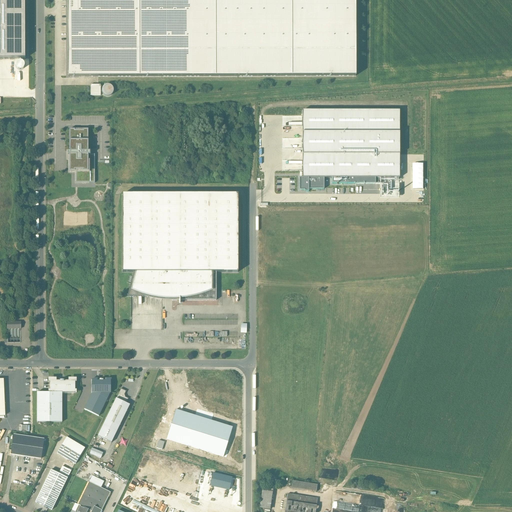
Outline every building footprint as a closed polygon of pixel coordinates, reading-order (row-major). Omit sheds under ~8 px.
[(24,0),(0,0),(0,59),(25,60),(24,0)] [(354,0),(65,0),(66,79),(355,77),(354,0)] [(22,62),(20,61),(18,61),(16,63),(15,65),(15,67),(16,69),(18,70),(21,70),(23,69),(24,68),(25,66),(24,63),(22,62)] [(101,85),(90,85),(90,95),(101,96),(101,85)] [(111,86),(109,85),(106,85),(103,87),(102,89),(102,92),(103,95),(105,97),(108,97),(111,96),(113,94),(114,91),(113,89),(111,86)] [(399,111),(302,111),(302,178),(299,178),(299,192),(308,192),(308,189),(323,189),(323,179),(332,179),(332,184),(374,184),(374,179),(399,179),(399,111)] [(75,172),(75,183),(89,183),(89,181),(95,181),(95,154),(92,154),(92,149),(91,149),(91,148),(89,148),(89,128),(71,128),(71,150),(67,150),(67,160),(69,160),(69,172),(75,172)] [(124,192),(122,271),(131,271),(130,298),(218,299),(218,272),(238,272),(240,194),(124,192)] [(21,320),(8,320),(7,341),(20,341),(21,320)] [(49,392),(37,392),(38,423),(63,422),(63,397),(65,397),(65,402),(71,402),(71,396),(75,396),(75,393),(77,393),(77,389),(76,389),(76,385),(77,385),(77,381),(78,381),(78,377),(69,377),(69,380),(66,380),(66,379),(61,379),(61,380),(58,380),(58,377),(49,378),(49,381),(51,381),(51,389),(49,389),(49,392)] [(110,378),(106,378),(106,381),(97,381),(97,378),(91,378),(91,392),(110,392),(110,378)] [(122,387),(98,435),(112,442),(131,404),(127,402),(129,398),(125,396),(128,391),(122,387)] [(110,392),(91,392),(84,409),(99,416),(106,400),(109,394),(110,392)] [(232,428),(176,411),(167,438),(223,456),(232,428)] [(45,439),(14,434),(11,455),(42,459),(45,439)] [(86,448),(67,437),(57,453),(66,458),(60,473),(52,469),(36,501),(52,510),(76,463),(77,464),(86,448)] [(231,478),(213,474),(210,485),(229,490),(231,478)] [(77,511),(101,511),(111,492),(90,481),(83,495),(78,505),(80,506),(77,511)] [(318,490),(319,483),(293,481),(293,488),(318,490)] [(275,491),(263,489),(261,508),(274,509),(275,491)] [(316,511),(318,497),(289,492),(286,511),(316,511)]
